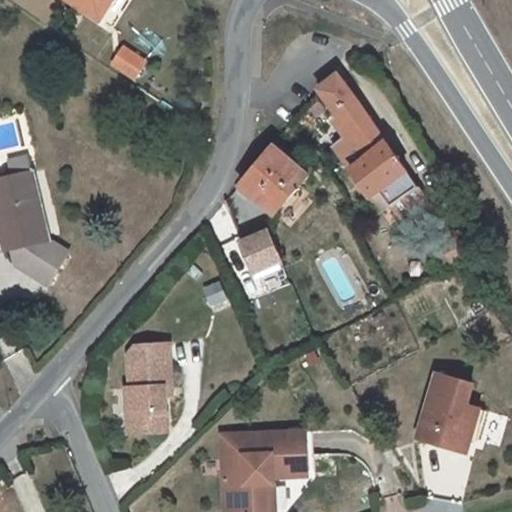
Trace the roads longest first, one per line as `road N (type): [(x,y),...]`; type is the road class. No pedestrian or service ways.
road 1 (tertiary): [(42,387),(215,193),(248,0)]
road 2 (secondary): [(382,0),(511,184)]
road 3 (unclassified): [(42,387),(102,511)]
road 4 (secondary): [(511,108),(450,0)]
